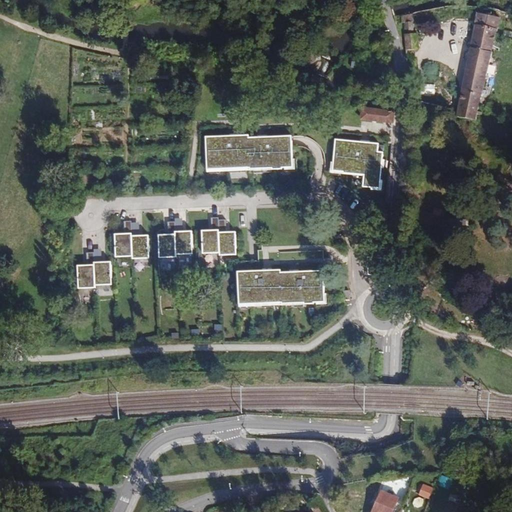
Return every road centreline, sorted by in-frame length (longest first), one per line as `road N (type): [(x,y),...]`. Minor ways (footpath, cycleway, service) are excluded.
road 1 (residential): [(381,0),(402,91),(386,290)]
road 2 (residential): [(220,427),(377,426),(387,325)]
road 3 (residential): [(220,427),(239,443),(322,449),(332,468),(320,481)]
road 4 (residential): [(117,511),(156,441),(220,427)]
road 5 (residential): [(320,481),(236,490),(180,511)]
road 6 (track): [(397,320),(471,336),(511,355)]
